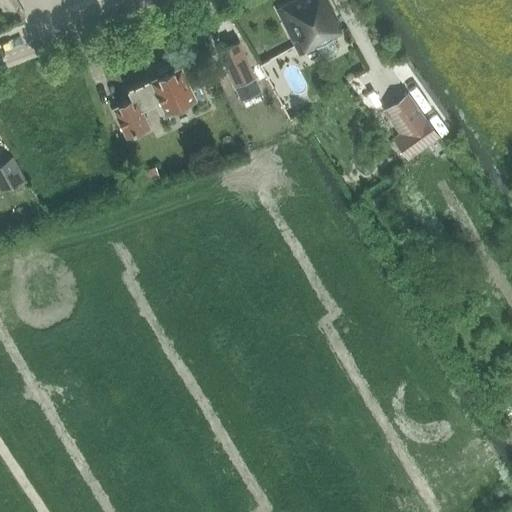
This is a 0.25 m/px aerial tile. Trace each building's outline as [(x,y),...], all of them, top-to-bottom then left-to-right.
[(331,56),(335,54),(337,47),(332,38),(341,33),(334,19),(337,18),(327,0),(295,0),(276,9),(299,54),(317,45),(322,55),(328,57),(331,56)] [(238,41),(218,50),(234,86),(255,77),(238,41)] [(150,80),(150,78),(126,89),(130,98),(118,104),(118,105),(113,108),(125,136),(149,125),(142,109),(156,104),(161,117),(174,112),(172,108),(195,97),(199,105),(207,101),(198,82),(190,85),(181,66),(173,70),(173,68),(171,69),(169,65),(156,70),(158,75),(157,75),(157,77),(150,80)] [(384,110),(414,153),(438,136),(407,93),(384,110)] [(279,117),(271,120),(274,126),(282,123),(279,117)] [(12,156),(0,162),(0,189),(23,176),(12,156)]
